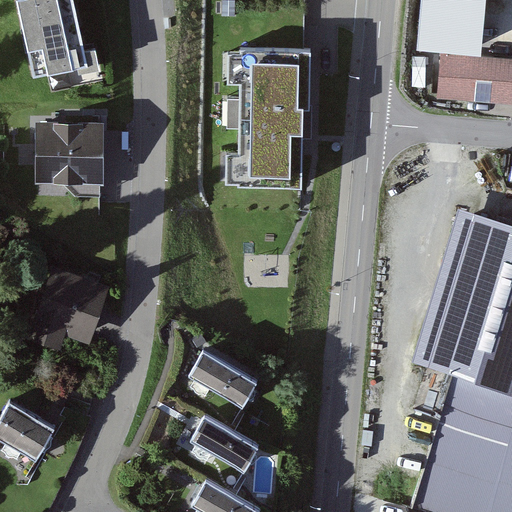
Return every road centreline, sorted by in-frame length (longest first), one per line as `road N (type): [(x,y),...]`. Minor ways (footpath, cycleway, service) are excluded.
road 1 (residential): [(88,511),(142,332),(155,106),(150,0)]
road 2 (secondary): [(371,123),(335,511)]
road 3 (residential): [(371,123),(511,136)]
road 4 (secondary): [(382,0),(371,123)]
